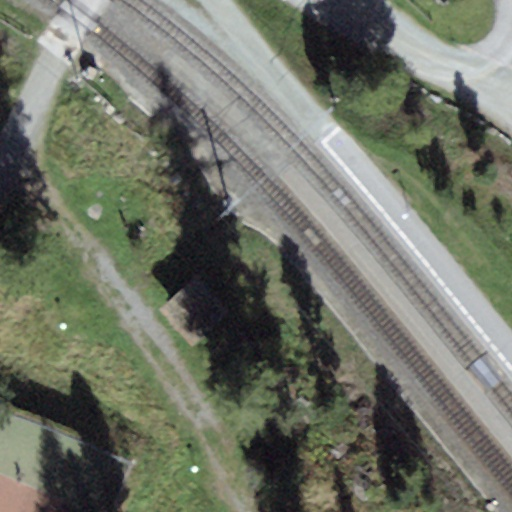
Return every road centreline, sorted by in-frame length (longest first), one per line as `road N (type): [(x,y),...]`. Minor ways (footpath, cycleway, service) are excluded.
road 1 (track): [(88,0),(0,172)]
road 2 (residential): [(488,82),(339,0)]
